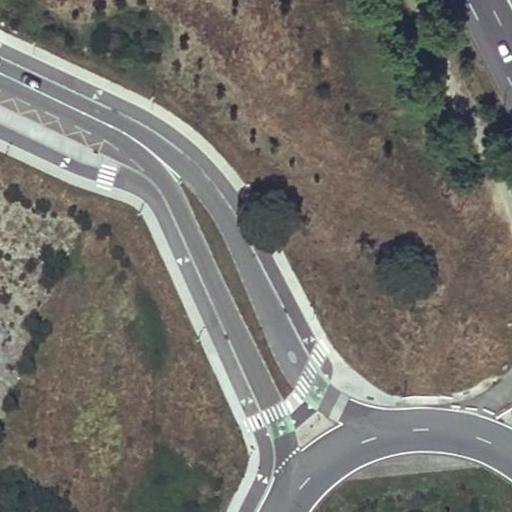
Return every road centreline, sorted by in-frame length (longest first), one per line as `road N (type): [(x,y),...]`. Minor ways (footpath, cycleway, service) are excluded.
road 1 (residential): [(375,430),(306,378),(232,232),(174,158),(117,119),(0,65)]
road 2 (residential): [(0,81),(123,143),(175,197),(274,412),(292,488)]
road 3 (residential): [(511,446),(476,429),(426,422),(375,430)]
